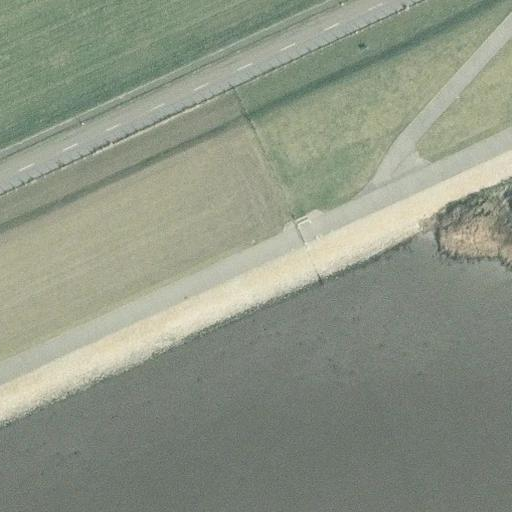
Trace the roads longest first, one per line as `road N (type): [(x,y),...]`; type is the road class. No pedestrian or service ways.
road 1 (track): [(511,143),(0,378)]
road 2 (residential): [(0,189),(413,0)]
